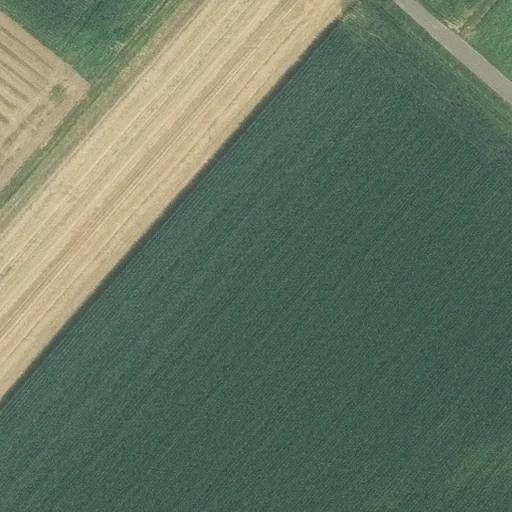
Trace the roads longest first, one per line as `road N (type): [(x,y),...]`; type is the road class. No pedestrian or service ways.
road 1 (track): [(190,0),(0,224)]
road 2 (unclassified): [(511,95),(395,0)]
